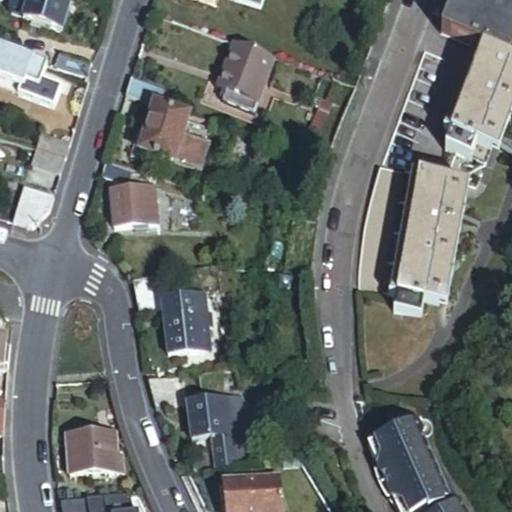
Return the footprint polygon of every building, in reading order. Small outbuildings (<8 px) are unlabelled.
[(29,0),(22,25),(61,37),(70,6),(52,0),(29,0)] [(218,0),(259,14),(263,0),(218,0)] [(486,55),(511,64),(511,61),(511,0),(465,0),(450,41),(486,55)] [(0,97),(55,117),(65,92),(40,83),(46,67),(0,50),(0,97)] [(231,108),(256,117),(275,63),(239,51),(223,96),(234,99),(231,108)] [(448,155),(490,171),(511,115),(511,64),(486,55),(448,155)] [(86,88),(91,71),(62,61),(57,77),(86,88)] [(158,110),(172,114),(178,95),(134,81),(128,100),(158,110)] [(327,112),(335,86),(319,81),(311,108),(316,109),(305,146),(316,149),(327,112)] [(210,176),(218,149),(189,140),(195,121),(172,114),(158,110),(144,157),(210,176)] [(35,156),(65,165),(69,149),(39,140),(35,156)] [(275,208),(287,212),(309,156),(297,152),(275,208)] [(26,185),(56,194),(61,176),(65,165),(35,156),(26,185)] [(104,181),(131,189),(135,175),(108,167),(104,181)] [(431,309),(446,311),(466,191),(387,178),(376,212),(371,232),(369,251),(366,298),(404,304),(401,319),(429,324),(431,309)] [(115,234),(160,230),(156,193),(112,197),(115,234)] [(164,313),(168,312),(163,280),(130,285),(135,295),(138,305),(140,317),(164,313)] [(297,300),(299,287),(287,285),(285,298),(297,300)] [(211,347),(209,330),(212,330),(208,301),(167,306),(168,312),(164,313),(170,359),(206,355),(205,348),(211,347)] [(0,369),(9,370),(10,358),(11,350),(0,348),(0,369)] [(0,376),(8,377),(9,370),(0,369),(0,376)] [(158,408),(189,407),(187,381),(152,382),(158,408)] [(228,441),(243,440),(241,403),(189,407),(191,444),(210,442),(211,453),(229,452),(228,441)] [(419,426),(412,429),(419,444),(423,435),(419,426)] [(419,444),(412,429),(397,435),(387,440),(362,452),(369,467),(373,476),(381,473),(387,486),(393,499),(385,502),(389,511),(437,511),(448,507),(443,495),(419,444)] [(384,434),(387,440),(397,435),(394,430),(384,434)] [(109,471),(115,471),(114,442),(71,443),(72,479),(110,478),(109,471)] [(373,476),(369,467),(367,468),(387,511),(389,511),(385,502),(393,499),(387,486),(381,473),(373,476)] [(280,511),(277,483),(221,490),(223,511),(280,511)] [(451,511),(457,509),(448,493),(443,495),(448,507),(437,511),(451,511)]
